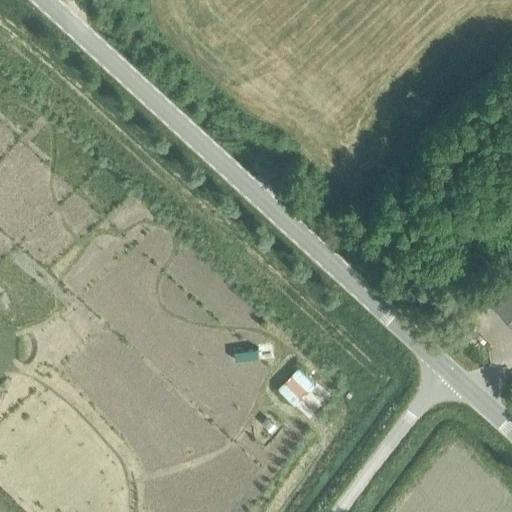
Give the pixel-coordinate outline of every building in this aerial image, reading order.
[(511,274),(489,298),(511,319),(511,274)] [(258,347),(234,350),(235,359),(259,356),(258,347)] [(298,366),(291,373),(308,390),(315,383),(298,366)] [(291,373),(284,380),(302,397),(308,390),(291,373)] [(284,380),(277,387),(295,404),(302,397),(284,380)] [(265,416),(262,421),(269,427),(273,423),(265,416)]
